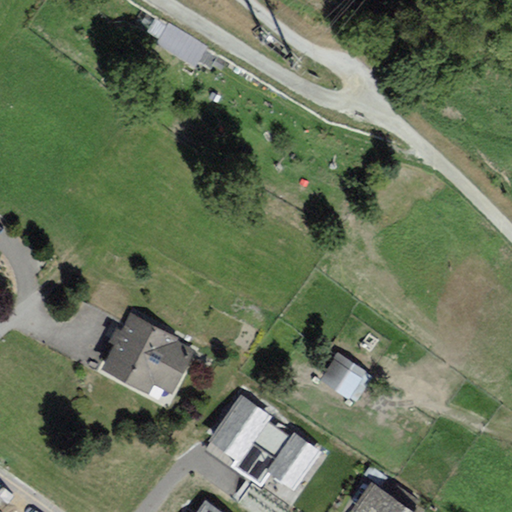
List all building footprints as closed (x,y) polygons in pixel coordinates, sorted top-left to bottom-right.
[(189,69),(202,47),(169,28),(156,49),(189,69)] [(191,355),(124,319),(93,378),(160,414),(191,355)] [(334,354),(311,382),(337,403),(360,376),(334,354)] [(294,488),(321,448),(239,392),(206,440),(264,479),(269,471),(294,488)] [(406,511),(365,483),(342,511),(406,511)] [(224,511),(201,497),(192,511),(224,511)]
